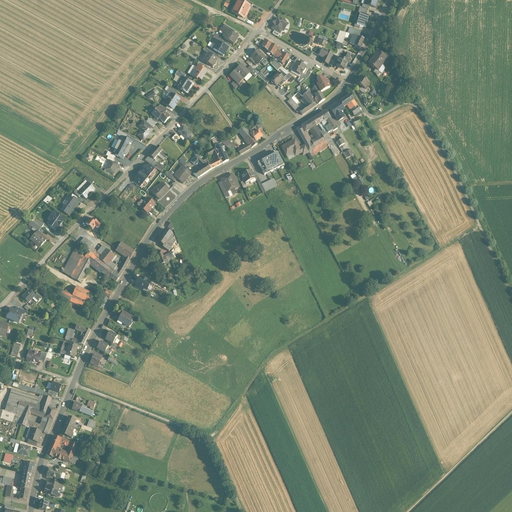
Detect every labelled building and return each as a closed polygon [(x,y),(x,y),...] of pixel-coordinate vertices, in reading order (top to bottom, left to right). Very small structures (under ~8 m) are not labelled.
[(365,0),(364,5),(370,7),(375,8),(377,0),(365,0)] [(244,4),(240,2),(235,7),(247,13),(250,7),(244,4)] [(247,13),(235,7),(234,14),(238,16),(244,19),(247,13)] [(366,15),(368,9),(362,7),(360,7),(358,13),(360,14),(366,16),(366,15)] [(366,16),(360,14),(357,25),(366,28),(370,16),(366,15),(366,16)] [(281,22),(277,19),(276,22),(272,24),(273,25),(271,29),(279,34),(281,30),(283,31),(286,27),(284,26),(286,23),(285,23),(284,20),(281,22)] [(233,31),(224,25),(223,28),(232,34),(233,31)] [(358,38),(361,32),(348,27),(346,34),(348,35),(358,38)] [(232,34),(223,28),(220,32),(226,36),(224,39),(233,46),(238,38),(232,34)] [(346,34),(340,32),(336,42),(342,45),(344,38),(346,34)] [(358,38),(348,35),(347,39),(349,40),(351,41),(354,42),(353,45),(355,46),(358,38)] [(225,44),(214,37),(212,39),(223,46),(225,44)] [(364,40),(358,38),(355,46),(359,49),(364,40)] [(223,46),(212,39),(210,43),(216,47),(213,51),(223,57),(228,49),(223,46)] [(271,46),(265,42),(262,47),(268,52),(271,46)] [(271,46),(268,52),(272,56),(276,51),(277,49),(271,46)] [(217,57),(205,49),(204,52),(205,53),(208,55),(208,54),(215,59),(217,57)] [(332,55),(322,50),(319,56),(323,59),(322,62),(327,65),(332,55)] [(276,51),(272,56),(280,60),(284,55),(276,51)] [(264,59),(258,52),(251,57),(251,58),(255,62),(258,65),(264,59)] [(383,56),(378,52),(375,56),(373,59),(382,65),(386,59),(386,58),(383,56)] [(215,59),(208,54),(208,55),(203,62),(212,68),(217,60),(215,59)] [(280,60),(278,61),(283,65),(288,57),(284,55),(280,60)] [(348,63),(339,59),(338,61),(337,63),(336,66),(344,70),(348,63)] [(382,65),(373,59),(371,61),(371,62),(369,66),(375,70),(377,71),(382,65)] [(281,68),(274,60),(270,64),(277,71),(281,68)] [(290,69),(294,62),(290,60),(286,66),(290,69)] [(305,68),(297,63),(292,71),(300,76),(301,75),(305,68)] [(203,69),(199,66),(197,69),(195,68),(192,72),(194,74),(192,77),(197,80),(198,79),(201,81),(203,77),(202,76),(205,72),(202,70),(203,69)] [(249,75),(242,67),(236,72),(244,80),(249,75)] [(308,70),(305,68),(301,75),(307,79),(309,77),(312,71),(309,70),(308,70)] [(244,80),(236,72),(230,77),(238,85),(244,80)] [(283,80),(277,74),(270,81),(276,87),(278,85),(283,80)] [(273,86),(264,77),(261,79),(270,89),(273,86)] [(324,79),(322,80),(321,77),(317,80),(319,84),(316,85),(320,92),(329,88),(328,84),(327,81),(325,82),(324,79)] [(193,85),(184,79),(181,78),(180,79),(177,85),(179,86),(178,89),(187,95),(193,85)] [(369,84),(360,78),(358,80),(359,80),(356,84),(361,88),(364,90),(365,90),(369,84)] [(316,85),(311,90),(315,95),(320,92),(316,85)] [(176,93),(169,88),(166,92),(171,95),(174,97),(176,93)] [(285,97),(289,94),(285,88),(279,92),(281,96),(284,94),(285,97)] [(146,97),(149,100),(158,93),(156,90),(146,97)] [(320,92),(315,95),(317,98),(315,99),(318,105),(324,100),(320,92)] [(308,93),(307,93),(302,98),(308,105),(299,111),(299,112),(302,116),(312,109),(316,106),(311,100),(312,99),(311,98),(308,93)] [(174,97),(171,95),(164,105),(173,110),(179,100),(174,97)] [(350,95),(339,103),(343,108),(346,106),(353,101),(350,95)] [(300,108),(291,99),(289,100),(287,103),(297,114),(299,112),(299,111),(300,108)] [(353,101),(346,106),(350,111),(357,107),(358,106),(353,101)] [(339,103),(330,109),(338,121),(344,118),(340,112),(344,110),(343,108),(339,103)] [(357,107),(350,111),(353,116),(360,111),(357,107)] [(163,114),(158,109),(152,115),(157,120),(159,119),(158,119),(163,114)] [(325,112),(321,114),(326,121),(330,118),(325,112)] [(163,114),(158,119),(159,119),(164,124),(170,118),(164,113),(163,114)] [(321,114),(314,119),(318,125),(320,124),(321,123),(324,129),(325,128),(329,126),(326,121),(321,114)] [(330,118),(326,121),(329,126),(325,128),(327,131),(328,133),(332,131),(333,132),(337,129),(330,118)] [(157,124),(149,120),(146,123),(152,129),(157,124)] [(312,120),(307,123),(312,129),(316,126),(312,120)] [(146,123),(144,122),(141,125),(144,129),(138,136),(143,141),(153,130),(152,129),(146,123)] [(307,123),(301,127),(305,133),(306,132),(312,129),(307,123)] [(183,127),(178,132),(186,140),(191,134),(183,127)] [(248,132),(244,127),(238,131),(244,140),(250,135),(248,132)] [(311,142),(306,132),(305,133),(301,127),(296,130),(305,145),(309,153),(314,148),(311,142)] [(255,133),(251,129),(248,132),(250,135),(255,142),(262,136),(258,131),(255,133)] [(327,133),(322,137),(325,142),(328,147),(329,149),(334,146),(327,133)] [(250,135),(244,140),(248,145),(251,148),(257,144),(255,142),(250,135)] [(322,137),(322,136),(311,142),(314,148),(325,142),(322,137)] [(118,142),(116,146),(128,152),(130,148),(130,147),(132,143),(125,139),(121,137),(119,142),(118,142)] [(221,143),(215,137),(211,140),(215,148),(222,144),(221,143)] [(234,148),(226,140),(221,143),(222,144),(225,146),(229,150),(230,151),(232,150),(234,148)] [(295,142),(289,145),(289,144),(281,148),(286,156),(293,152),(295,157),(301,153),(302,153),(299,148),(295,142)] [(328,147),(325,142),(314,148),(316,154),(328,147)] [(225,153),(222,148),(225,146),(222,144),(215,148),(220,159),(222,164),(228,161),(225,153)] [(248,145),(237,151),(240,155),(251,148),(248,145)] [(299,148),(302,153),(301,153),(303,156),(309,153),(305,145),(299,148)] [(115,150),(112,155),(116,157),(124,160),(126,156),(128,152),(116,146),(114,149),(115,150)] [(162,151),(157,147),(149,156),(154,160),(159,154),(162,151)] [(168,156),(162,151),(159,154),(165,159),(168,156)] [(106,156),(114,160),(116,157),(112,155),(108,152),(106,156)] [(277,153),(257,163),(259,166),(264,176),(267,175),(267,174),(270,172),(270,173),(273,171),(276,169),(276,170),(280,168),(280,167),(283,165),(283,166),(284,166),(277,153)] [(358,159),(355,153),(348,157),(351,163),(358,159)] [(201,160),(196,155),(185,168),(189,171),(198,163),(201,160)] [(209,164),(206,159),(203,162),(207,165),(211,169),(222,164),(220,159),(216,161),(209,164)] [(203,162),(201,160),(198,163),(203,168),(207,165),(203,162)] [(113,163),(109,161),(105,170),(114,175),(118,166),(113,163)] [(165,168),(158,163),(157,165),(154,168),(155,169),(161,173),(165,168)] [(146,168),(152,173),(155,169),(154,168),(149,165),(149,164),(146,168)] [(203,168),(193,174),(198,178),(211,169),(207,165),(203,168)] [(191,173),(182,166),(174,177),(183,184),(191,173)] [(147,179),(152,173),(146,168),(145,167),(140,173),(147,179)] [(251,170),(241,175),(244,181),(245,185),(250,183),(249,181),(255,179),(253,175),(251,170)] [(142,185),(147,179),(140,173),(135,179),(142,185)] [(231,175),(221,180),(225,189),(227,193),(237,188),(231,175)] [(352,178),(356,186),(361,184),(362,187),(365,186),(362,179),(358,181),(356,176),(352,178)] [(94,183),(87,178),(84,180),(87,183),(90,186),(94,183)] [(139,188),(142,185),(135,179),(133,183),(139,188)] [(258,179),(256,180),(263,194),(265,192),(261,185),(258,179)] [(272,180),(261,185),(265,192),(276,187),(272,180)] [(87,183),(78,192),(86,200),(94,191),(90,186),(87,183)] [(162,183),(152,193),(159,200),(169,190),(162,183)] [(43,202),(47,205),(52,200),(48,196),(43,202)] [(68,196),(65,201),(62,205),(64,206),(61,211),(69,217),(78,204),(78,203),(75,201),(68,196)] [(155,204),(147,198),(140,208),(147,214),(155,204)] [(63,220),(53,213),(49,218),(52,220),(48,226),(55,231),(63,220)] [(44,225),(37,219),(34,223),(41,228),(44,225)] [(100,226),(93,220),(91,222),(89,220),(85,224),(92,230),(95,227),(97,229),(100,226)] [(41,228),(31,221),(28,225),(37,232),(38,233),(41,228)] [(166,230),(161,236),(168,241),(169,238),(172,234),(166,230)] [(38,233),(37,232),(30,240),(39,248),(46,240),(38,233)] [(168,241),(161,236),(158,242),(163,246),(163,247),(169,252),(171,248),(165,244),(168,241)] [(168,241),(165,244),(171,248),(173,245),(176,247),(177,244),(175,243),(176,242),(173,239),(172,240),(171,239),(169,238),(168,241)] [(97,253),(90,247),(92,246),(84,239),(79,244),(84,248),(90,253),(94,257),(97,253)] [(134,251),(121,243),(116,251),(126,257),(123,262),(127,265),(134,251)] [(104,245),(97,253),(102,257),(108,249),(104,245)] [(178,247),(171,251),(173,254),(174,256),(181,251),(178,247)] [(102,257),(99,260),(106,265),(106,266),(109,262),(114,256),(113,255),(114,254),(108,249),(102,257)] [(164,258),(161,250),(158,254),(161,264),(166,262),(165,258),(164,258)] [(75,253),(63,274),(75,280),(84,263),(82,260),(80,258),(78,257),(79,255),(75,253)] [(106,265),(99,260),(94,257),(90,253),(83,259),(82,260),(84,263),(75,280),(80,283),(80,282),(90,264),(101,273),(101,272),(106,265)] [(173,254),(165,258),(166,262),(175,257),(174,256),(173,254)] [(116,267),(110,262),(109,262),(106,266),(114,272),(116,268),(116,267)] [(119,270),(116,268),(114,272),(109,278),(116,283),(124,270),(127,265),(123,262),(122,262),(121,265),(119,270)] [(106,266),(106,265),(101,272),(109,278),(114,272),(106,266)] [(146,280),(144,279),(143,279),(140,277),(139,279),(138,279),(136,281),(137,282),(136,284),(137,285),(144,289),(146,290),(151,283),(146,281),(146,280)] [(111,294),(94,285),(93,287),(91,286),(90,290),(91,290),(89,293),(93,295),(94,292),(99,294),(97,299),(99,300),(101,301),(101,300),(106,302),(108,298),(109,299),(111,294)] [(89,293),(76,287),(72,295),(62,291),(60,296),(82,306),(83,305),(90,308),(92,303),(90,302),(93,295),(89,293)] [(35,296),(29,290),(22,298),(28,304),(33,298),(38,303),(42,299),(37,294),(35,296)] [(95,305),(93,310),(97,311),(101,313),(106,302),(101,300),(101,301),(99,306),(95,305)] [(16,311),(11,309),(11,310),(10,310),(10,311),(10,312),(7,319),(16,323),(17,319),(19,320),(21,315),(24,316),(24,315),(16,312),(16,311)] [(133,318),(123,312),(119,320),(118,320),(122,322),(122,323),(122,324),(127,327),(133,318)] [(90,332),(77,325),(75,330),(82,333),(81,336),(82,337),(81,340),(85,342),(90,332)] [(75,331),(68,329),(65,340),(71,342),(72,339),(75,331)] [(117,336),(110,332),(105,340),(112,344),(113,344),(117,336)] [(108,346),(101,342),(97,349),(104,353),(106,350),(108,346)] [(77,347),(69,344),(68,350),(76,353),(77,347)] [(19,349),(13,347),(11,355),(17,357),(19,349)] [(76,353),(68,350),(66,356),(74,359),(76,353)] [(40,355),(29,351),(26,360),(38,363),(38,361),(40,355)] [(41,353),(40,355),(38,361),(44,363),(47,355),(41,353)] [(97,356),(96,357),(94,356),(90,364),(103,370),(103,369),(98,367),(102,358),(97,356)] [(61,386),(52,383),(50,390),(49,390),(47,394),(56,397),(57,394),(58,394),(61,386)] [(37,399),(12,391),(10,397),(36,405),(37,399)] [(44,397),(41,407),(37,406),(35,410),(36,410),(34,415),(45,418),(49,406),(51,399),(47,398),(44,397)] [(57,401),(51,399),(49,406),(53,408),(55,409),(57,401)] [(33,407),(19,403),(12,401),(10,408),(13,409),(12,411),(29,416),(33,407)] [(95,404),(89,401),(87,406),(90,408),(90,409),(93,410),(95,404)] [(82,406),(75,403),(72,410),(79,413),(90,417),(92,414),(81,410),(82,406)] [(53,408),(49,406),(45,418),(47,419),(47,422),(52,423),(56,412),(52,410),(53,408)] [(15,415),(0,410),(0,419),(18,425),(21,418),(15,415)] [(76,421),(68,417),(65,425),(72,428),(74,425),(76,421)] [(18,425),(25,428),(28,420),(21,418),(18,425)] [(95,423),(89,421),(87,427),(93,429),(95,423)] [(40,427),(38,432),(41,433),(47,435),(51,424),(46,423),(42,422),(40,427)] [(40,427),(30,423),(28,428),(32,429),(38,432),(40,427)] [(72,428),(65,425),(62,431),(64,432),(63,435),(71,439),(73,435),(72,435),(74,429),(72,428)] [(38,432),(32,429),(28,440),(37,443),(41,433),(38,432)] [(69,442),(54,437),(52,442),(58,444),(67,447),(67,446),(69,442)] [(58,444),(52,442),(49,449),(55,451),(56,449),(58,444)] [(77,445),(72,443),(70,447),(70,448),(67,454),(65,461),(70,463),(77,445)] [(20,445),(19,445),(17,454),(28,457),(31,448),(20,445)] [(81,446),(77,445),(70,463),(69,465),(72,467),(81,446)] [(55,451),(49,449),(47,455),(46,459),(51,461),(52,456),(65,461),(67,454),(56,449),(55,451)] [(13,456),(6,454),(3,462),(11,464),(13,456)] [(34,465),(26,463),(23,474),(32,476),(34,465)] [(54,470),(52,470),(49,469),(49,471),(48,473),(47,475),(47,476),(52,478),(53,478),(54,478),(55,478),(60,480),(60,479),(62,473),(57,471),(56,471),(55,470),(55,471),(54,470)] [(14,480),(4,478),(3,480),(1,479),(0,481),(0,483),(2,484),(10,487),(12,487),(14,480)] [(31,480),(27,479),(22,478),(20,489),(29,491),(31,480)] [(61,487),(48,483),(47,488),(60,492),(61,490),(61,488),(61,487)] [(29,491),(21,490),(21,489),(14,488),(13,491),(20,492),(19,499),(27,501),(29,491)] [(60,492),(47,488),(45,494),(57,498),(58,496),(59,495),(60,492)] [(47,502),(40,501),(38,510),(46,511),(46,507),(54,508),(55,508),(56,507),(54,507),(55,504),(47,502)]
